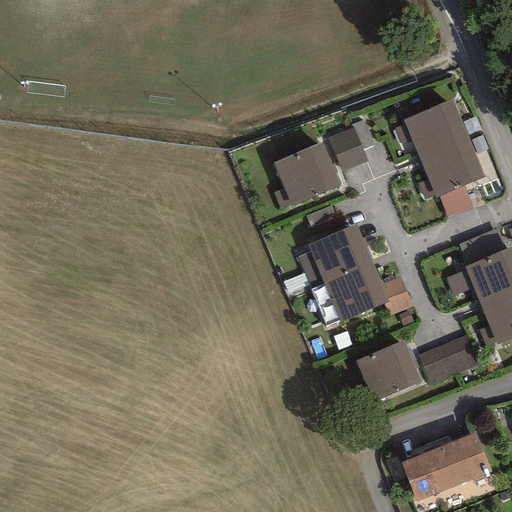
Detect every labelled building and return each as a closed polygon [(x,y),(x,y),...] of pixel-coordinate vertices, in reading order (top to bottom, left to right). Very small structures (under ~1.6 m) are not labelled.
[(469,141),(452,100),(403,121),(420,161),(469,141)] [(362,150),(371,145),(361,122),(351,126),(352,128),(362,150)] [(352,128),(326,138),(341,173),(366,163),(362,150),(352,128)] [(463,187),(484,178),(469,141),(420,161),(435,197),(438,196),(463,187)] [(291,207),(340,187),(321,143),(272,163),(291,207)] [(471,208),(463,187),(438,196),(447,217),(471,208)] [(310,228),(335,217),(330,206),(305,216),(310,228)] [(372,264),(356,225),(307,245),(323,284),(372,264)] [(503,245),(496,229),(458,245),(464,260),(503,245)] [(511,295),(511,247),(464,266),(481,308),(511,295)] [(323,284),(339,322),(382,304),(388,302),(380,285),(372,264),(323,284)] [(388,302),(382,304),(388,317),(412,307),(399,277),(380,285),(388,302)] [(511,295),(481,308),(496,346),(511,339),(511,295)] [(466,336),(419,356),(431,384),(478,365),(466,336)] [(372,402),(420,382),(403,341),(355,361),(372,402)] [(399,463),(415,502),(491,472),(475,432),(399,463)]
